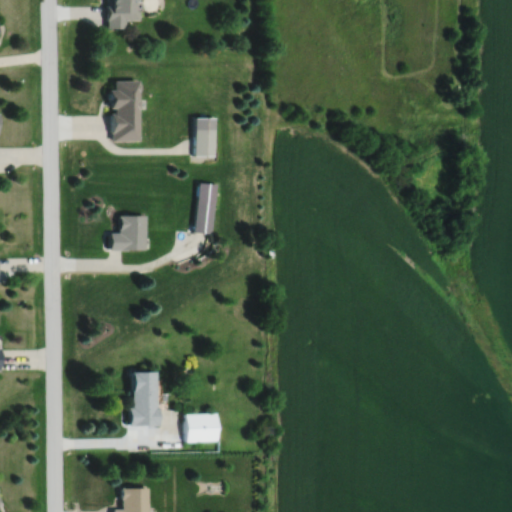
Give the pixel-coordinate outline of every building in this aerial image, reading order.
[(104,0),(104,27),(122,27),(122,19),(136,19),(136,9),(130,9),(130,0),(104,0)] [(111,80),(111,89),(105,89),(105,101),(106,101),(106,107),(111,107),(111,112),(107,112),(107,132),(109,132),(109,140),(136,140),(136,108),(137,107),(137,99),(136,98),(136,90),(137,89),(137,83),(136,82),(136,80),(111,80)] [(191,114),(191,154),(211,154),(212,114),(191,114)] [(195,179),(191,229),(209,231),(214,181),(195,179)] [(114,212),(113,229),(105,229),(105,246),(141,247),(142,212),(114,212)] [(127,369),(127,405),(124,405),(124,423),(155,423),(155,404),(153,404),(152,368),(127,369)] [(182,412),(183,439),(216,438),(216,411),(182,412)] [(117,486),(117,497),(118,507),(109,507),(109,511),(144,511),(144,485),(117,486)]
